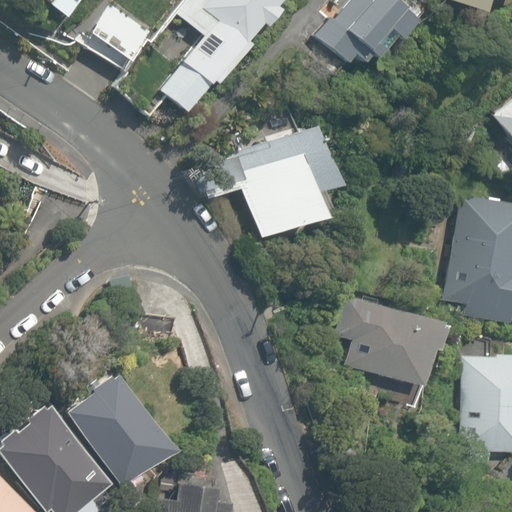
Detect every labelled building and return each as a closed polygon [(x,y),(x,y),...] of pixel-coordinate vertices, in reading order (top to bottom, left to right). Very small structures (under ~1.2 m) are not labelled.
[(44,0),(61,14),(72,0),(44,0)] [(185,0),(173,14),(200,39),(153,93),(185,113),(210,79),(215,84),(249,45),(243,40),(282,0),(185,0)] [(417,10),(407,0),(332,0),(300,32),(335,65),(349,51),(361,60),(417,10)] [(148,31),(111,4),(84,42),(123,70),(148,31)] [(511,92),(486,113),(511,146),(511,92)] [(327,176),(304,119),(210,156),(219,183),(228,179),(242,208),(256,202),(268,227),(309,213),(303,185),(327,176)] [(511,203),(455,191),(434,293),(508,308),(511,290),(511,203)] [(435,316),(351,294),(338,362),(415,385),(435,316)] [(511,449),(511,352),(452,355),(455,449),(511,449)] [(169,448),(110,372),(62,410),(117,487),(169,448)] [(105,488),(39,403),(0,438),(0,468),(43,511),(90,511),(90,501),(105,488)] [(28,511),(0,483),(0,511),(28,511)] [(221,511),(209,489),(175,484),(174,505),(153,500),(155,511),(221,511)]
